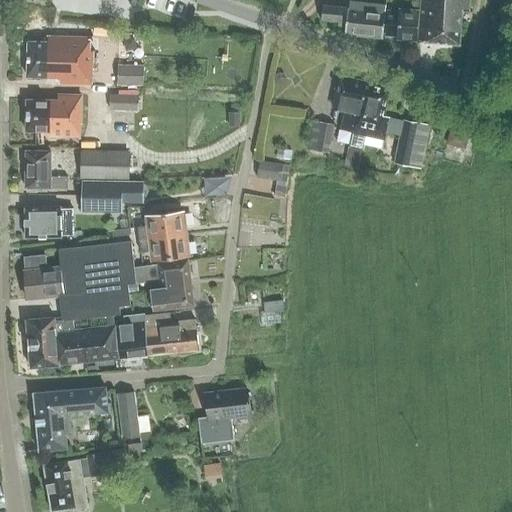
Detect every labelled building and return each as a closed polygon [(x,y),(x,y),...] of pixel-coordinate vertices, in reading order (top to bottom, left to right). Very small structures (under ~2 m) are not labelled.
[(419,0),(419,11),(417,41),(458,44),(461,11),(468,11),(468,0),(419,0)] [(381,38),(381,35),(384,11),(384,6),(349,2),(348,8),(321,6),(320,20),(344,23),(343,34),(381,38)] [(384,11),(381,35),(396,36),(395,40),(417,41),(419,11),(398,9),(397,12),(384,11)] [(90,84),(91,52),(88,51),(89,38),(46,37),(46,42),(27,42),(26,77),(58,78),(58,83),(90,84)] [(142,86),(142,65),(116,65),(116,85),(142,86)] [(340,130),(353,133),(354,127),(355,127),(364,82),(339,76),(334,100),(335,100),(333,109),(344,111),(340,130)] [(383,116),(384,110),(389,87),(364,82),(355,127),(354,127),(353,133),(385,140),(387,133),(399,135),(394,163),(420,168),(428,125),(402,120),(383,116)] [(138,95),(110,94),(109,110),(138,111),(138,95)] [(81,124),(81,96),(57,95),(57,100),(26,100),(25,131),(49,132),(49,137),(79,137),(79,124),(81,124)] [(239,113),(231,113),(230,127),(239,127),(239,113)] [(334,124),(311,121),(306,150),(328,154),(334,124)] [(445,146),(465,151),(469,136),(449,131),(445,146)] [(348,147),(343,168),(356,171),(360,150),(348,147)] [(277,149),(275,158),(287,160),(290,160),(290,158),(291,151),(277,149)] [(129,152),(80,150),(79,180),(128,181),(129,152)] [(67,188),(67,177),(50,177),(50,151),(25,151),(25,188),(67,188)] [(259,161),(257,178),(275,181),(280,182),(282,166),(282,165),(259,161)] [(275,181),(273,197),(284,199),(288,167),(282,166),(280,182),(275,181)] [(143,182),(80,181),(80,213),(121,214),(121,204),(142,204),(143,182)] [(25,238),(61,237),(60,206),(24,207),(25,238)] [(137,227),(138,240),(184,234),(181,212),(147,217),(148,226),(137,227)] [(184,234),(138,240),(140,253),(151,251),(152,260),(187,256),(184,234)] [(59,296),(61,319),(61,321),(72,320),(105,316),(112,315),(119,315),(118,307),(129,305),(127,285),(130,284),(136,284),(134,268),(133,259),(132,259),(130,241),(58,249),(60,267),(46,268),(45,255),(23,257),(24,270),(26,299),(59,296)] [(159,281),(150,282),(150,287),(150,288),(159,287),(190,283),(187,260),(157,264),(159,281)] [(157,264),(145,266),(147,282),(150,282),(159,281),(157,264)] [(145,266),(134,268),(136,284),(147,282),(145,266)] [(192,306),(190,283),(159,287),(160,289),(151,290),(153,310),(155,310),(162,309),(162,310),(192,306)] [(283,301),(263,303),(264,313),(282,311),(283,301)] [(256,308),(240,311),(241,321),(257,318),(256,308)] [(169,313),(144,316),(143,316),(144,319),(147,355),(198,350),(194,319),(177,321),(178,325),(170,326),(169,313)] [(143,316),(144,316),(144,314),(122,317),(123,325),(113,326),(117,358),(147,355),(144,319),(143,316)] [(113,326),(112,315),(105,316),(107,329),(74,332),(74,330),(73,330),(72,320),(61,321),(61,319),(54,320),(58,365),(117,358),(113,326)] [(58,365),(54,320),(54,317),(25,320),(30,368),(58,365)] [(73,415),(107,413),(105,387),(33,393),(38,451),(66,448),(65,434),(75,433),(73,415)] [(230,417),(249,415),(246,389),(204,394),(207,420),(214,419),(216,438),(232,436),(230,417)] [(122,439),(139,437),(139,443),(152,442),(151,432),(138,433),(133,392),(117,393),(122,439)] [(129,453),(142,452),(141,443),(128,445),(129,453)] [(124,449),(98,453),(101,469),(126,465),(124,449)] [(102,475),(101,469),(98,453),(86,455),(87,458),(43,465),(51,511),(70,508),(74,511),(83,510),(86,505),(82,478),(102,475)] [(219,463),(211,464),(212,473),(220,472),(219,463)]
